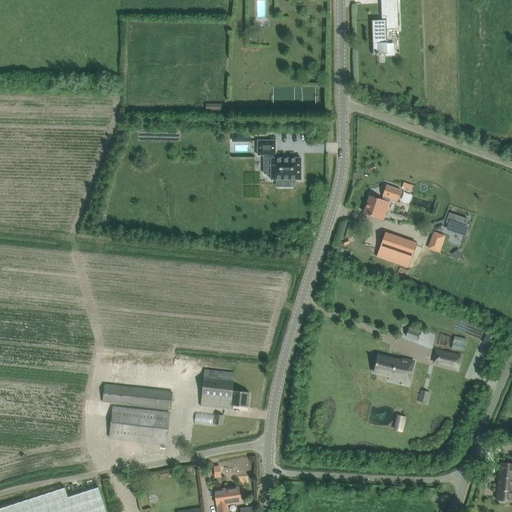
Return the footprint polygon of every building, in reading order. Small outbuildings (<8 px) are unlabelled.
[(269,22),(269,1),(259,0),(259,22),(269,22)] [(397,0),(380,0),(381,17),(386,16),(386,20),(372,21),(373,44),(372,44),(372,55),(376,54),(376,55),(379,55),(379,54),(387,54),(387,30),(399,29),(397,0)] [(210,106),(209,115),(226,116),(227,107),(210,106)] [(301,179),(301,158),(274,158),(274,155),(275,155),(275,141),(258,141),(258,155),(264,155),(264,174),(271,174),(271,179),(301,179)] [(397,203),(401,190),(387,185),(381,200),(370,196),(364,213),(384,220),(390,201),(397,203)] [(347,242),(366,248),(370,235),(351,229),(347,242)] [(417,244),(385,232),(377,256),(409,267),(417,244)] [(429,237),(426,246),(434,249),(437,240),(429,237)] [(413,326),(410,335),(422,339),(425,330),(413,326)] [(487,332),(482,343),(491,346),(492,347),(496,336),(495,335),(487,332)] [(461,357),(436,349),(434,356),(436,357),(435,362),(457,369),(461,357)] [(396,359),(378,355),(374,372),(392,377),(393,373),(409,377),(408,382),(409,383),(414,361),(402,359),(401,364),(395,362),(396,359)] [(205,370),(201,406),(233,410),(234,406),(248,407),(249,392),(233,390),(234,373),(205,370)] [(173,392),(104,385),(102,403),(171,411),(173,392)] [(419,399),(427,401),(429,392),(421,390),(419,399)] [(112,407),(109,437),(167,444),(170,413),(112,407)] [(215,424),(222,425),(223,415),(216,414),(215,424)] [(511,463),(501,463),(497,500),(511,501),(511,463)] [(106,511),(98,487),(65,495),(62,487),(0,507),(0,511),(106,511)] [(239,488),(238,487),(215,491),(217,511),(228,511),(227,503),(240,501),(240,496),(246,495),(245,487),(239,488)]
